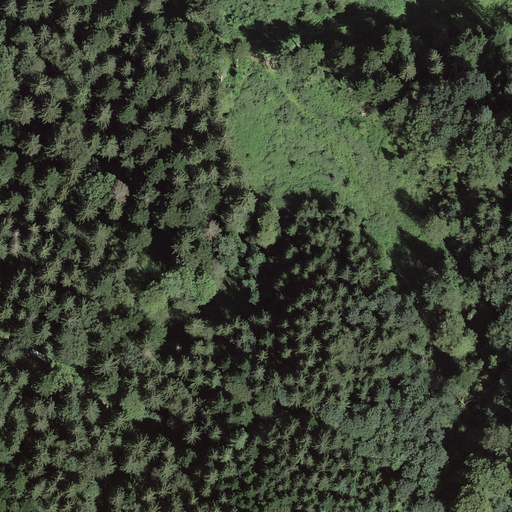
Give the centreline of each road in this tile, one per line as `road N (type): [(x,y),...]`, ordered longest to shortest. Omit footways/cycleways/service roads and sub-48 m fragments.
road 1 (track): [(0,341),(177,449),(214,451),(291,418),(327,422),(443,511)]
road 2 (track): [(0,142),(154,263),(208,321),(290,322),(338,333)]
road 3 (track): [(152,0),(267,67)]
